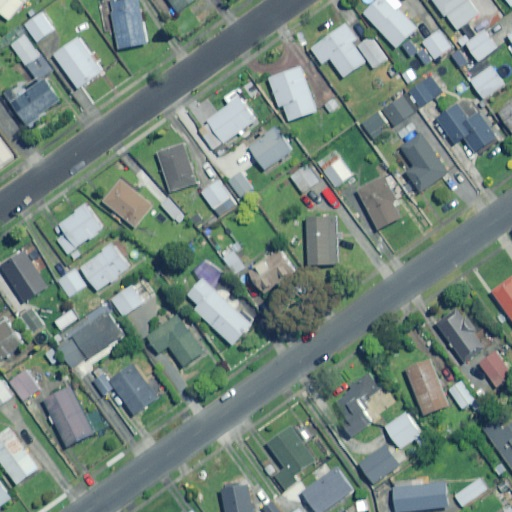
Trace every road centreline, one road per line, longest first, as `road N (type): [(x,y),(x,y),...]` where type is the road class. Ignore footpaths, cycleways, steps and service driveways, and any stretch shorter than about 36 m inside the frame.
road 1 (residential): [(511,208),(87,511)]
road 2 (residential): [(0,205),(288,0)]
